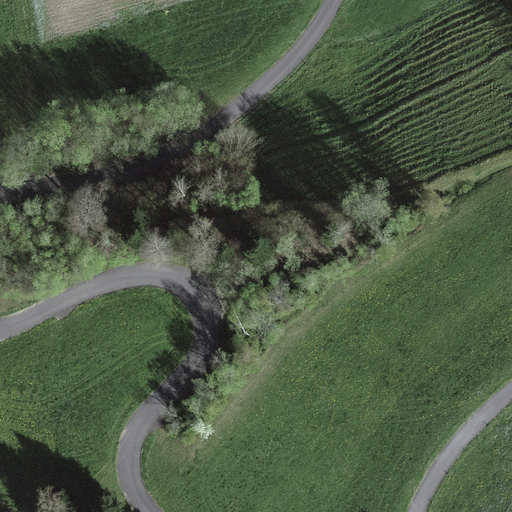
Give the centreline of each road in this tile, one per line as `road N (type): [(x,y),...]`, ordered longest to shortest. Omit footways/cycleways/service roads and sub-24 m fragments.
road 1 (unclassified): [(148,511),(133,489),(131,445),(203,351),(209,324),(199,298),(179,280),(147,273),(0,329)]
road 2 (unclassified): [(0,196),(108,175),(181,146),(271,78),(333,0)]
road 3 (unclassified): [(511,389),(462,437),(416,511)]
